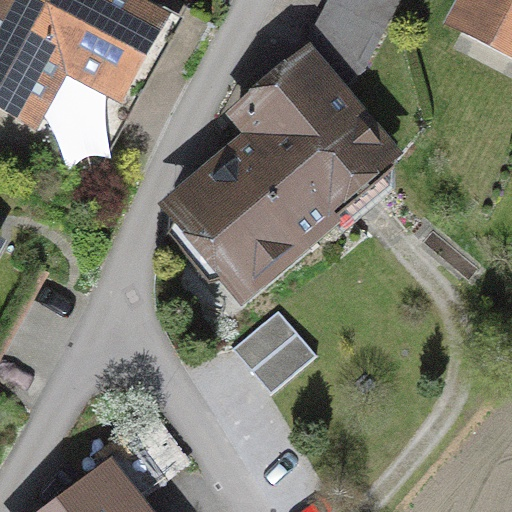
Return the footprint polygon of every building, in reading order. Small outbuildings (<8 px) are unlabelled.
[(114,0),(4,0),(0,8),(0,98),(33,117),(62,64),(114,94),(154,22),(114,0)] [(331,0),(301,58),(307,64),(333,95),(362,70),(398,0),(331,0)] [(511,0),(467,0),(459,17),(511,44),(511,0)] [(393,168),(333,95),(307,64),(243,118),(260,138),(185,201),(178,215),(241,291),(330,217),(341,230),(392,187),(393,168)] [(277,312),(231,350),(270,396),(316,357),(277,312)] [(161,477),(127,432),(101,451),(135,497),(161,477)] [(128,511),(109,485),(72,511),(128,511)]
